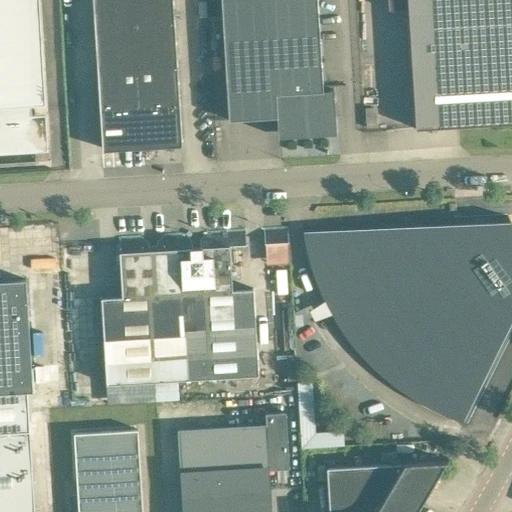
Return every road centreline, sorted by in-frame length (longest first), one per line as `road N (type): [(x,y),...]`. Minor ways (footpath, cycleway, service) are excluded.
road 1 (unclassified): [(0,199),(511,169)]
road 2 (unknown): [(82,194),(70,0)]
road 3 (unknown): [(191,0),(198,187)]
